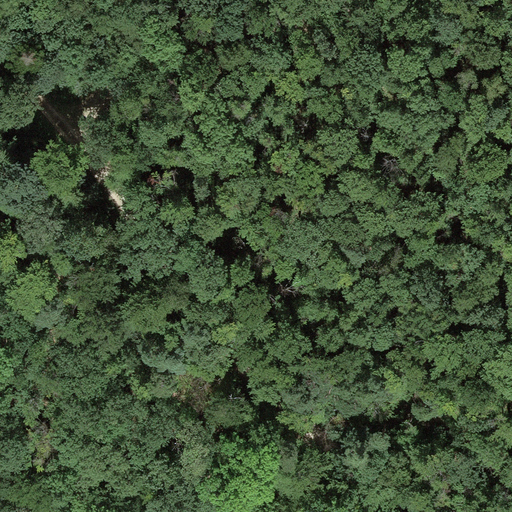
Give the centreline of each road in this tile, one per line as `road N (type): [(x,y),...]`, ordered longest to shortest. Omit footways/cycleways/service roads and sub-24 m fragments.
road 1 (track): [(456,511),(294,419),(0,24)]
road 2 (track): [(354,0),(168,43),(101,94),(87,149)]
